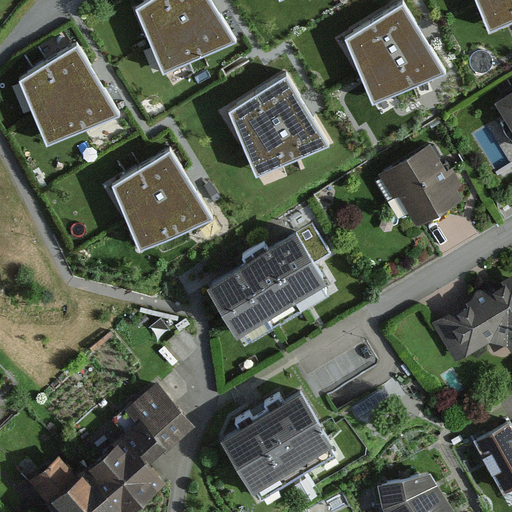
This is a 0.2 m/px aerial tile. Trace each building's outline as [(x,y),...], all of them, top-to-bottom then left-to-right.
[(232,30),(213,0),(140,0),(166,58),(232,30)] [(441,62),(402,0),(399,0),(350,30),(375,91),(441,62)] [(511,8),(511,0),(483,0),(491,18),(511,8)] [(116,102),(76,38),(24,71),(49,131),(116,102)] [(324,134),(286,70),(233,103),(258,163),(324,134)] [(511,89),(497,99),(511,124),(511,89)] [(208,206),(169,141),(116,173),(141,235),(208,206)] [(416,220),(461,195),(431,142),(379,171),(393,196),(400,192),(416,220)] [(235,332),(325,280),(297,231),(207,283),(235,332)] [(456,358),(491,338),(507,340),(511,348),(511,275),(434,321),(456,358)] [(96,456),(87,464),(128,511),(163,480),(148,464),(194,424),(156,381),(117,415),(129,427),(96,456)] [(330,443),(300,391),(219,437),(249,490),(330,443)] [(511,488),(511,419),(476,438),(506,492),(511,488)] [(126,511),(128,511),(87,464),(79,471),(62,451),(35,475),(59,502),(67,511),(126,511)] [(394,511),(415,511),(445,493),(431,469),(382,479),(386,499),(394,511)] [(457,511),(445,493),(415,511),(457,511)]
